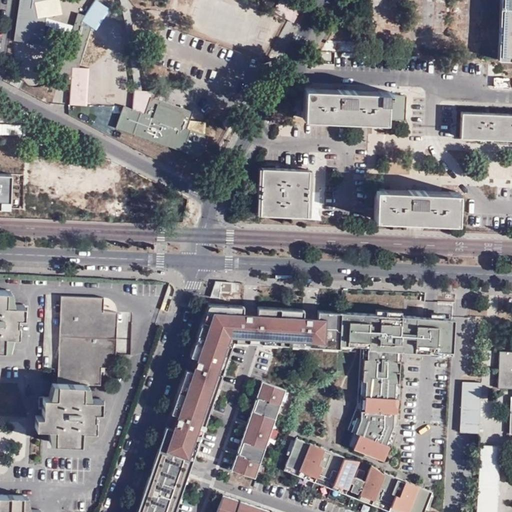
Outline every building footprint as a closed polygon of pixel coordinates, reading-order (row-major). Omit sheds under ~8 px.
[(19,0),(14,41),(42,45),(45,17),(62,14),(59,0),(19,0)] [(96,30),(109,8),(95,0),(93,0),(84,15),(77,13),(59,73),(70,77),(68,105),(87,105),(89,68),(78,67),(91,27),(96,30)] [(293,22),(302,7),(289,0),(278,0),(272,11),(293,22)] [(511,6),(498,6),(496,57),(511,57),(511,6)] [(494,76),(494,86),(508,87),(508,77),(494,76)] [(345,89),(304,88),(303,118),(328,118),(362,120),(386,121),(386,117),(402,118),(403,93),(387,93),(387,90),(345,89)] [(151,97),(151,91),(133,90),(132,109),(145,114),(151,97)] [(132,109),(125,107),(117,128),(200,157),(208,136),(187,129),(193,112),(151,97),(145,114),(132,109)] [(511,137),(511,112),(487,111),(461,111),(460,136),(486,137),(511,137)] [(308,168),(261,167),(260,213),(307,214),(307,190),(308,168)] [(0,206),(8,207),(9,173),(0,172),(0,206)] [(132,172),(127,182),(140,189),(146,179),(132,172)] [(414,189),(377,188),(376,218),(458,221),(460,190),(414,189)] [(230,282),(216,282),(215,294),(230,294),(230,282)] [(7,289),(3,289),(0,289),(0,348),(5,348),(6,335),(11,335),(18,335),(18,323),(16,323),(17,316),(24,316),(24,304),(12,303),(6,303),(7,289)] [(104,297),(61,296),(59,383),(83,383),(87,383),(113,384),(116,313),(116,305),(112,300),(109,298),(104,297)] [(172,511),(177,501),(181,502),(187,487),(182,486),(188,469),(201,430),(206,432),(211,417),(206,415),(211,401),(216,403),(220,389),(216,387),(221,373),(225,375),(230,360),(226,359),(231,345),(248,346),(248,341),(263,342),(262,347),(278,348),(278,343),(293,344),(292,348),(308,349),(308,345),(322,345),(322,350),(337,351),(338,344),(339,311),(317,310),(316,313),(308,312),(303,312),(303,309),(257,306),(256,309),(249,309),(243,308),(243,305),(206,303),(189,355),(192,356),(190,362),(188,369),(185,368),(170,412),(173,413),(171,420),(158,457),(153,472),(138,511),(172,511)] [(415,315),(339,311),(338,344),(360,345),(367,345),(366,358),(363,358),(362,380),(365,380),(363,410),(360,410),(360,418),(354,432),(358,433),(352,448),(383,459),(388,445),(385,443),(391,429),(392,425),(393,412),(396,412),(397,397),(394,397),(395,382),(398,382),(399,360),(396,360),(396,349),(413,350),(415,315)] [(433,316),(415,315),(413,350),(428,351),(428,349),(451,350),(453,317),(433,316)] [(511,398),(509,434),(511,434),(511,352),(499,352),(498,389),(511,389),(511,398)] [(230,469),(234,470),(265,381),(261,380),(256,395),(256,396),(256,398),(255,398),(253,402),(238,446),(236,451),(237,451),(236,453),(230,469)] [(234,470),(254,477),(257,469),(285,388),(265,381),(234,470)] [(477,433),(479,382),(461,381),(458,432),(477,433)] [(59,383),(57,383),(54,383),(53,395),(48,395),(42,395),(41,415),(35,414),(35,427),(47,427),(52,427),(51,441),(82,443),(82,429),(89,429),(95,430),(95,417),(94,416),(95,410),(101,410),(101,405),(101,398),(90,397),(84,397),(83,383),(79,383),(59,383)] [(395,431),(391,429),(385,443),(388,445),(390,445),(395,431)] [(295,437),(285,464),(298,469),(347,488),(350,481),(352,482),(349,489),(356,492),(359,485),(361,486),(358,493),(406,511),(422,511),(431,491),(418,486),(418,485),(404,479),(403,481),(396,478),(397,476),(384,471),(383,472),(370,463),(364,479),(362,478),(365,471),(358,468),(355,476),(352,475),(359,459),(343,457),(343,456),(330,450),(330,452),(323,449),(323,448),(308,442),(295,437)] [(497,511),(502,446),(482,444),(477,511),(497,511)] [(298,469),(285,464),(283,469),(392,511),(406,511),(358,493),(361,486),(359,485),(356,492),(349,489),(352,482),(350,481),(347,488),(298,469)] [(222,493),(215,511),(232,511),(237,498),(229,495),(222,493)] [(35,511),(36,510),(30,510),(25,510),(25,496),(0,494),(0,511),(35,511)] [(267,511),(269,509),(253,504),(240,499),(235,511),(267,511)]
